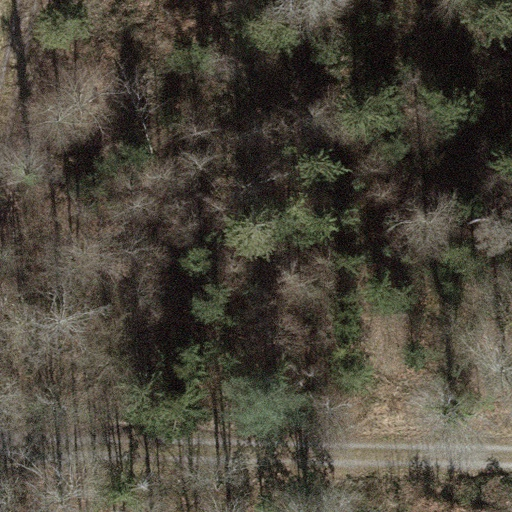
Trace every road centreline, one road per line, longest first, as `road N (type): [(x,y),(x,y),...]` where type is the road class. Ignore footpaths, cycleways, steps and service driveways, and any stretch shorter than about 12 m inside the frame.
road 1 (track): [(0,443),(511,459)]
road 2 (track): [(0,144),(32,0)]
